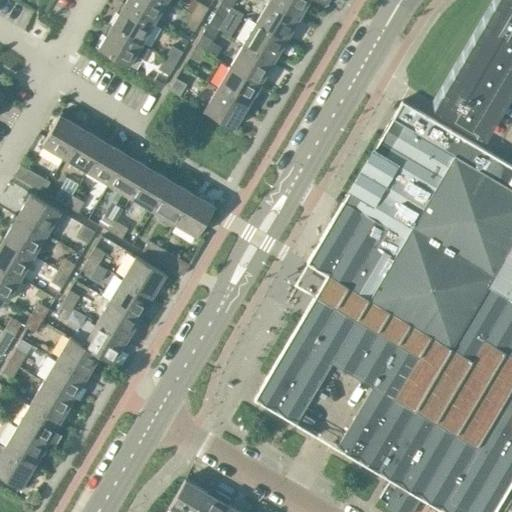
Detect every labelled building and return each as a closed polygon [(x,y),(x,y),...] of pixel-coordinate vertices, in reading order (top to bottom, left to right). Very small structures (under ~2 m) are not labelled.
[(125,0),(124,3),(154,20),(166,0),(125,0)] [(267,0),(256,21),(285,39),(298,17),(270,0),(267,0)] [(270,0),(298,17),(308,0),(270,0)] [(511,0),(490,0),(432,100),(483,130),(511,80),(511,0)] [(191,12),(201,19),(208,7),(198,1),(191,12)] [(214,12),(224,18),(231,7),(221,1),(214,12)] [(124,3),(111,25),(141,42),(154,20),(124,3)] [(184,24),(194,30),(201,19),(191,12),(184,24)] [(243,43),(272,61),(285,39),(256,21),(243,43)] [(98,47),(128,65),(135,53),(142,57),(148,48),(140,43),(141,42),(111,25),(98,47)] [(195,45),(205,51),(212,39),(202,33),(195,45)] [(230,65),(259,83),(272,61),(243,43),(230,65)] [(165,57),(175,63),(182,51),(171,45),(165,57)] [(188,56),(198,62),(205,51),(195,45),(188,56)] [(158,68),(168,74),(175,63),(165,57),(158,68)] [(217,87),(246,105),(259,83),(230,65),(217,87)] [(169,89),(179,95),(186,84),(176,77),(169,89)] [(203,110),(233,127),(246,105),(217,87),(203,110)] [(326,273),(327,274),(322,282),(315,293),(266,377),(254,398),(317,435),(296,423),(308,402),(332,361),(373,384),(336,447),(390,479),(378,499),(386,504),(398,511),(410,511),(419,496),(445,511),(493,511),(511,480),(511,299),(509,297),(511,291),(511,164),(401,100),(342,200),(330,220),(324,231),(306,262),(315,259),(317,266),(316,267),(326,273)] [(41,143),(64,157),(81,127),(59,113),(41,143)] [(64,157),(86,170),(103,140),(81,127),(64,157)] [(86,170),(108,183),(125,153),(103,140),(86,170)] [(108,183),(130,196),(147,166),(125,153),(108,183)] [(14,174),(43,191),(49,181),(20,163),(14,174)] [(130,196),(152,209),(169,179),(147,166),(130,196)] [(152,209),(174,222),(191,192),(169,179),(152,209)] [(54,198),(65,204),(71,194),(60,187),(54,198)] [(174,222),(196,235),(214,206),(191,192),(174,222)] [(16,215),(46,233),(59,210),(29,193),(16,215)] [(65,204),(77,211),(83,201),(71,194),(65,204)] [(98,224),(109,231),(115,220),(104,213),(98,224)] [(3,237),(33,255),(46,233),(16,215),(3,237)] [(109,231),(121,237),(127,227),(115,220),(109,231)] [(76,236),(87,242),(94,231),(83,225),(76,236)] [(0,241),(0,265),(20,277),(33,255),(3,237),(0,241)] [(142,250),(153,257),(159,246),(148,240),(142,250)] [(87,257),(97,263),(104,252),(94,246),(87,257)] [(153,257),(183,274),(189,264),(159,246),(153,257)] [(121,278),(151,295),(165,273),(135,255),(121,278)] [(80,269),(91,275),(97,263),(87,257),(80,269)] [(57,269),(67,275),(74,264),(64,258),(57,269)] [(0,295),(6,299),(20,277),(0,265),(0,295)] [(50,281),(60,287),(67,275),(57,269),(50,281)] [(108,300),(138,317),(151,295),(121,278),(108,300)] [(61,301),(71,307),(78,296),(68,290),(61,301)] [(95,322),(125,339),(138,317),(108,300),(95,322)] [(54,313),(64,319),(71,307),(61,301),(54,313)] [(31,313),(41,319),(48,308),(38,302),(31,313)] [(24,325),(34,331),(41,319),(31,313),(24,325)] [(4,327),(15,333),(21,322),(11,316),(4,327)] [(99,354),(98,354),(112,362),(125,339),(95,322),(83,343),(82,344),(98,354),(99,354)] [(0,334),(0,340),(8,345),(15,333),(4,327),(0,334)] [(56,358),(85,376),(98,354),(82,344),(83,343),(69,335),(56,358)] [(8,360),(19,366),(25,354),(15,348),(8,360)] [(43,380),(72,398),(85,376),(56,358),(43,380)] [(1,371),(12,377),(19,366),(8,360),(1,371)] [(30,402),(59,420),(72,398),(43,380),(30,402)] [(16,424),(46,442),(59,420),(30,402),(16,424)] [(3,446),(33,464),(46,442),(16,424),(3,446)] [(0,451),(0,474),(20,486),(33,464),(3,446),(0,451)] [(176,511),(193,511),(206,491),(185,478),(168,507),(176,511)] [(206,491),(193,511),(221,511),(227,503),(230,498),(217,490),(214,495),(206,491)] [(241,511),(227,503),(221,511),(241,511)]
